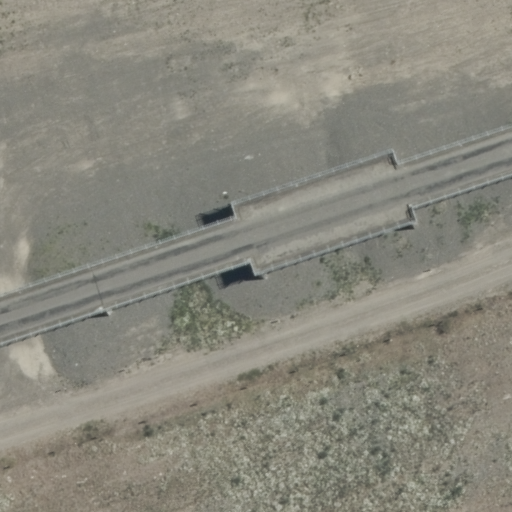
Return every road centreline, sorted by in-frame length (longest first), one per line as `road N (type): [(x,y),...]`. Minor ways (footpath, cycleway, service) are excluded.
road 1 (tertiary): [(223,245),(0,318)]
road 2 (unclassified): [(389,190),(223,245)]
road 3 (tertiary): [(511,149),(389,190)]
